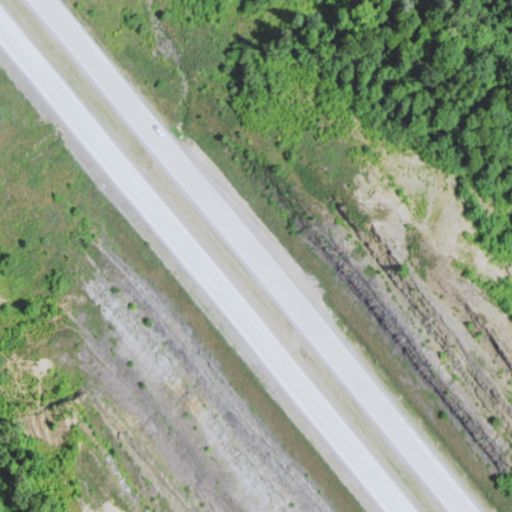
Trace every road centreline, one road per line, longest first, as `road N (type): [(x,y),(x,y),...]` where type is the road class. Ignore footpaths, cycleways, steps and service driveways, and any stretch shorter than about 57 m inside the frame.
road 1 (trunk): [(466,511),(40,0)]
road 2 (trunk): [(0,21),(408,511)]
